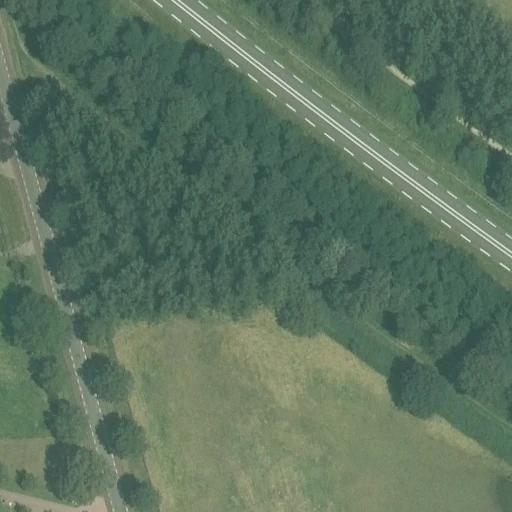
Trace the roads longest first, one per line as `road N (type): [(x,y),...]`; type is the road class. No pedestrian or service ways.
road 1 (secondary): [(120,511),(0,83)]
road 2 (primary): [(511,253),(328,121),(179,0)]
road 3 (unknown): [(326,0),(511,136)]
